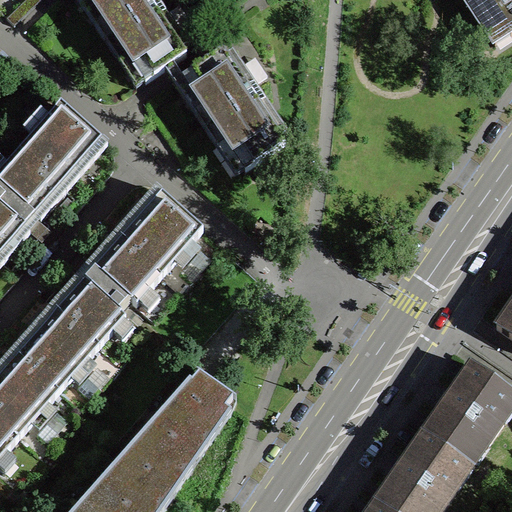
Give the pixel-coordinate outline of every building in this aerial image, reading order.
[(175,41),(181,37),(175,27),(188,19),(183,13),(179,7),(167,15),(156,0),(88,0),(102,21),(96,25),(119,59),(126,55),(146,85),(186,58),(175,41)] [(511,0),(464,0),(492,42),(499,38),(507,32),(511,37),(511,36),(511,0)] [(275,129),(281,125),(255,86),(267,77),(263,71),(259,65),(247,73),(240,64),(234,68),(223,51),(182,79),(202,109),(196,113),(219,148),(225,143),(245,173),(286,145),(275,129)] [(30,236),(24,231),(35,219),(41,224),(47,217),(107,149),(61,107),(46,123),(51,127),(39,141),(34,137),(0,175),(0,188),(0,189),(0,269),(10,258),(30,236)] [(90,267),(95,272),(84,284),(79,279),(55,306),(0,368),(0,462),(33,425),(29,421),(41,407),(45,411),(73,379),(69,375),(81,362),(86,366),(126,321),(119,314),(129,303),(136,308),(176,263),(172,259),(184,246),(189,250),(203,233),(156,192),(96,259),(90,267)] [(511,307),(496,330),(511,340),(511,307)] [(434,419),(423,436),(394,475),(386,487),(387,488),(375,505),(385,511),(443,511),(457,493),(452,489),(467,467),(483,445),(488,449),(505,424),(500,421),(510,406),(511,406),(511,395),(471,367),(458,385),(457,384),(442,406),(434,418),(434,419)] [(164,511),(231,416),(236,403),(207,382),(197,376),(75,511),(164,511)]
